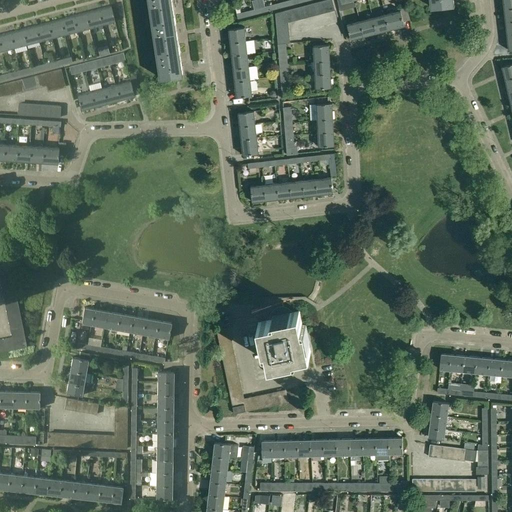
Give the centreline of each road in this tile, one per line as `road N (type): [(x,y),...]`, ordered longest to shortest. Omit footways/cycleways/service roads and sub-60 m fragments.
road 1 (residential): [(222,128),(233,218),(354,205),(348,88),(458,79)]
road 2 (residential): [(511,342),(419,334),(407,421),(187,426)]
road 3 (residential): [(187,426),(189,308),(64,287),(45,375),(0,374)]
road 4 (residential): [(0,178),(70,183),(87,131),(222,128)]
road 5 (residential): [(222,128),(208,0)]
road 6 (residential): [(458,79),(511,194)]
